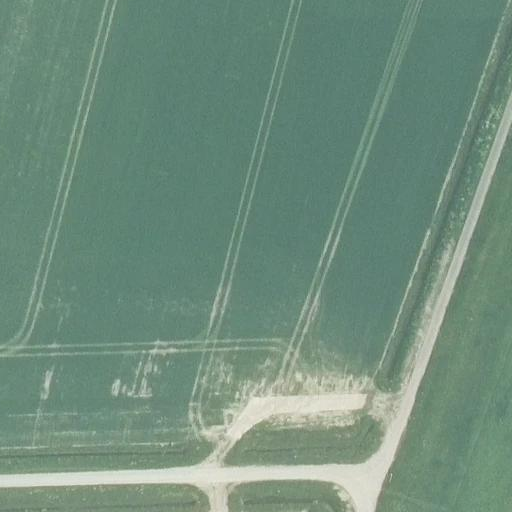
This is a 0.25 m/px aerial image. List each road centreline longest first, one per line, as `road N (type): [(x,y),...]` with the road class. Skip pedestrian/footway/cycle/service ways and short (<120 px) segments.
road 1 (unclassified): [(511,103),(378,475)]
road 2 (unclassified): [(0,480),(378,475)]
